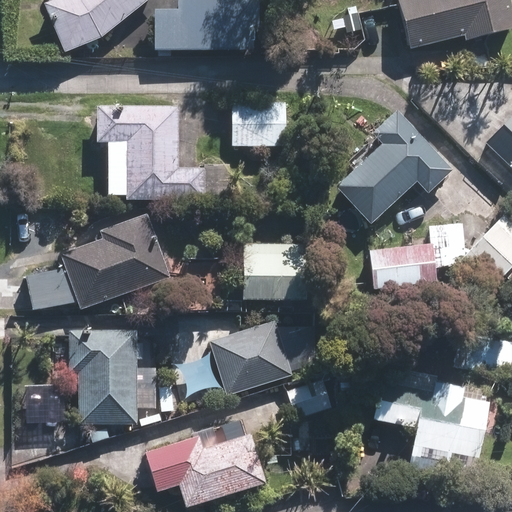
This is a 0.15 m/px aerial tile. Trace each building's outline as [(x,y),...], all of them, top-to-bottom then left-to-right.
[(57,53),(93,38),(139,0),(70,0),(40,12),(57,53)] [(503,31),(495,0),(406,0),(392,3),(402,48),(457,35),(459,41),(503,31)] [(246,51),(245,5),(171,6),(171,20),(149,20),(150,53),(246,51)] [(280,110),(229,109),(229,146),(280,146),(280,110)] [(166,117),(93,117),(93,145),(121,145),(121,198),(190,198),(191,176),(166,176),(166,117)] [(511,121),(511,120),(487,145),(511,168),(511,166),(511,121)] [(439,174),(390,121),(371,138),(380,148),(333,192),(362,222),(407,180),(419,192),(439,174)] [(511,259),(511,232),(499,220),(460,262),(486,287),(511,259)] [(157,281),(135,223),(95,238),(99,247),(56,262),(74,311),(157,281)] [(296,252),(239,251),(238,301),(296,302),(296,252)] [(422,251),(364,258),(368,292),(426,286),(422,251)] [(264,329),(208,348),(224,394),(279,376),(264,329)] [(126,339),(66,338),(66,372),(76,372),(76,424),(124,425),(126,339)] [(315,384),(281,396),(290,422),(324,411),(315,384)] [(472,473),(483,406),(456,402),(458,393),(429,388),(427,399),(376,390),(370,423),(411,429),(406,462),(472,473)] [(177,391),(154,391),(154,417),(177,417),(177,391)] [(239,434),(137,464),(146,494),(166,488),(172,507),(254,482),(239,434)]
